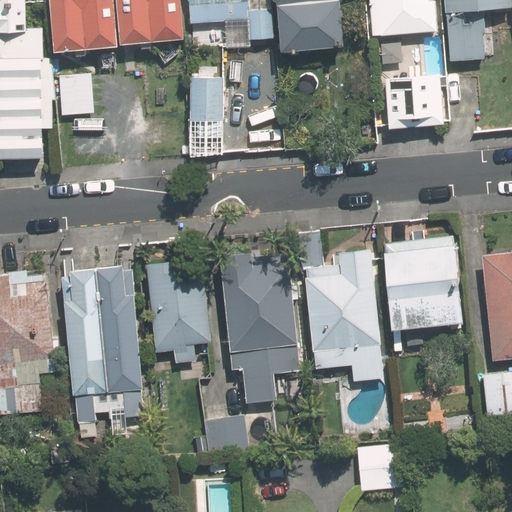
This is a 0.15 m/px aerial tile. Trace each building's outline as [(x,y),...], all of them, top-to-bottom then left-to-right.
[(33,0),(0,0),(0,153),(51,153),(48,23),(34,23),(33,0)] [(122,0),(58,0),(62,46),(125,42),(122,0)] [(190,0),(126,0),(130,42),(193,38),(190,0)] [(256,0),(193,0),(197,47),(259,44),(256,0)] [(343,0),(281,0),(283,50),(346,47),(343,0)] [(377,0),(378,31),(443,28),(442,0),(377,0)] [(511,0),(450,0),(453,54),(492,52),(489,4),(511,3),(511,0)] [(230,130),(228,71),(194,72),(196,115),(204,115),(204,132),(230,130)] [(450,71),(389,75),(392,125),(453,121),(450,71)] [(460,233),(390,239),(397,330),(467,325),(460,233)] [(381,375),(372,242),(343,244),(344,267),(310,269),(316,361),(350,358),(352,377),(381,375)] [(299,244),(233,248),(239,365),(252,364),(254,398),(285,396),(283,367),(306,365),(299,244)] [(511,246),(494,248),(500,356),(511,354),(511,246)] [(189,256),(157,258),(164,347),(181,345),(182,358),(202,356),(201,338),(218,337),(212,261),(190,263),(189,256)] [(145,264),(108,265),(116,411),(129,410),(130,420),(150,419),(145,264)] [(101,411),(116,411),(108,265),(75,266),(79,421),(102,420),(101,411)] [(57,268),(0,269),(0,409),(44,408),(43,368),(59,367),(57,268)] [(511,367),(491,369),(492,412),(511,411),(511,367)] [(209,451),(279,450),(279,426),(254,427),(254,413),(208,413),(209,451)]
